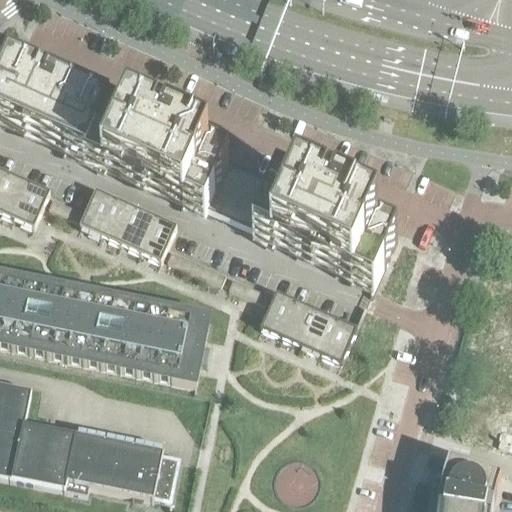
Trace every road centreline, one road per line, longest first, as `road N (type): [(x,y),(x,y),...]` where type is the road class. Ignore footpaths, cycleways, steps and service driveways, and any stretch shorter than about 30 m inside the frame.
road 1 (residential): [(392,511),(467,231),(36,39)]
road 2 (secondary): [(177,0),(300,52),(510,99)]
road 3 (secondary): [(489,34),(365,0)]
